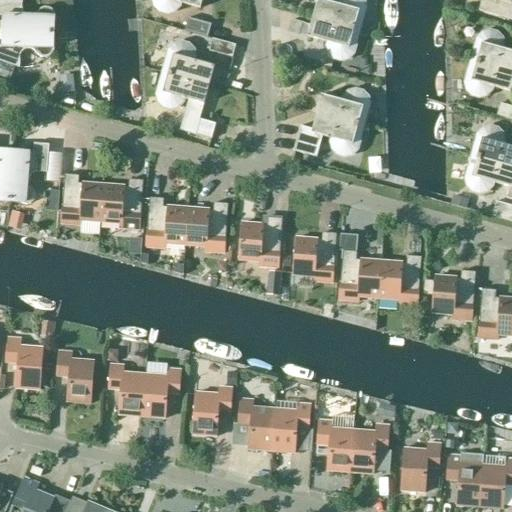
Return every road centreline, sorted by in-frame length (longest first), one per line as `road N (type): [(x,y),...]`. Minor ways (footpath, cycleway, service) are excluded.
road 1 (residential): [(327,511),(6,434)]
road 2 (residential): [(264,174),(0,102)]
road 3 (residential): [(511,242),(264,174)]
road 4 (residential): [(264,174),(257,0)]
